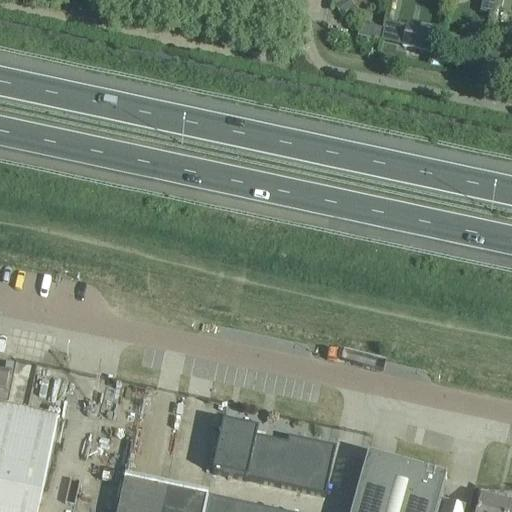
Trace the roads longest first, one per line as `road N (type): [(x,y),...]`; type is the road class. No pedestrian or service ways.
road 1 (track): [(0,216),(511,337)]
road 2 (motorway): [(0,131),(511,242)]
road 3 (motorway): [(511,190),(0,81)]
road 4 (residential): [(0,306),(511,414)]
